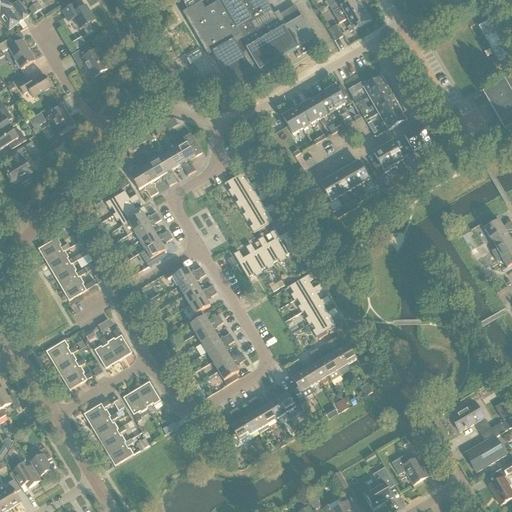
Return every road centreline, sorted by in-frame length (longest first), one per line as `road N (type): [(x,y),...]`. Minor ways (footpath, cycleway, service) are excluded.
road 1 (residential): [(148,363),(186,411),(260,370),(259,347),(198,247)]
road 2 (residential): [(219,122),(248,116),(372,41)]
road 3 (residential): [(198,247),(169,199),(216,165),(219,122)]
road 4 (residential): [(15,351),(2,287),(35,226)]
road 5 (residential): [(107,131),(77,103),(35,30)]
